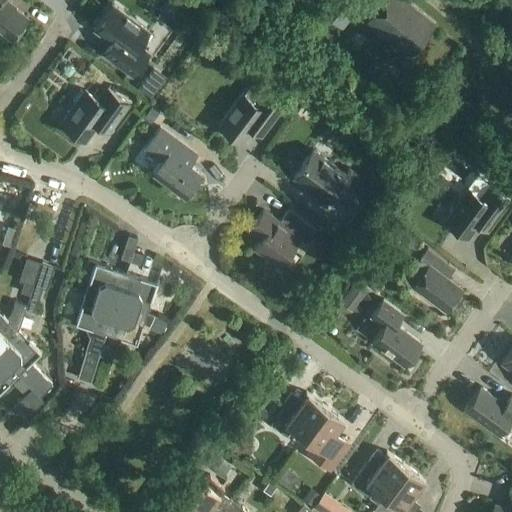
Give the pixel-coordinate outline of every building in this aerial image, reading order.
[(0,0),(0,31),(11,40),(28,17),(4,0),(0,0)] [(343,28),(366,0),(326,0),(319,8),(343,28)] [(409,56),(435,25),(405,0),(385,0),(367,21),(409,56)] [(133,76),(149,53),(138,45),(149,31),(112,3),(93,28),(111,41),(102,54),(133,76)] [(314,16),(305,26),(314,33),(323,24),(314,16)] [(233,47),(223,61),(235,70),(246,56),(233,47)] [(154,66),(138,89),(151,98),(167,76),(154,66)] [(129,104),(107,88),(98,100),(85,90),(84,92),(80,89),(73,99),(76,102),(61,124),(85,141),(100,120),(111,128),(129,104)] [(284,105),(264,90),(255,103),(243,93),(219,125),(240,142),(256,121),(266,128),(284,105)] [(152,123),(160,110),(152,105),(143,117),(152,123)] [(185,194),(201,173),(189,164),(197,154),(160,127),(145,147),(161,159),(153,171),(185,194)] [(345,173),(312,149),(293,175),(327,200),(330,195),(347,207),(366,181),(348,168),(345,173)] [(385,155),(369,176),(383,187),(396,170),(399,165),(385,155)] [(510,200),(490,185),(481,198),(469,189),(445,221),(466,237),(482,216),(492,224),(510,200)] [(316,228),(288,208),(279,221),(263,210),(250,229),(261,237),(254,247),(278,266),(299,237),(306,242),(316,228)] [(417,249),(423,239),(414,234),(408,244),(417,249)] [(130,260),(137,237),(129,235),(121,258),(130,260)] [(4,236),(1,244),(9,246),(12,238),(4,236)] [(441,273),(449,263),(427,247),(420,257),(412,268),(405,267),(402,271),(406,278),(404,280),(412,287),(445,311),(462,288),(441,273)] [(139,263),(142,254),(133,251),(130,261),(139,263)] [(21,292),(29,294),(40,261),(27,257),(19,279),(24,281),(21,292)] [(40,261),(29,294),(30,295),(26,308),(34,311),(42,287),(46,288),(54,265),(40,261)] [(116,303),(126,272),(95,262),(85,293),(116,303)] [(116,303),(147,313),(157,282),(126,272),(116,303)] [(360,277),(351,289),(362,298),(371,286),(360,277)] [(116,303),(85,293),(75,324),(85,327),(89,335),(85,350),(86,350),(77,377),(90,381),(99,354),(102,345),(106,334),(116,303)] [(404,365),(421,342),(395,323),(402,313),(383,299),(370,316),(383,326),(371,341),(404,365)] [(0,346),(18,329),(26,304),(15,301),(11,314),(6,316),(0,310),(0,346)] [(137,344),(147,313),(116,303),(106,334),(137,344)] [(419,315),(414,325),(432,335),(437,326),(419,315)] [(155,316),(148,328),(160,334),(166,322),(155,316)] [(18,329),(0,346),(0,356),(18,375),(18,374),(32,388),(39,395),(52,383),(45,376),(31,361),(41,352),(18,329)] [(112,347),(103,345),(102,345),(99,354),(109,357),(112,347)] [(511,348),(501,363),(511,370),(511,348)] [(0,391),(18,375),(0,356),(0,391)] [(504,404),(480,386),(464,409),(498,434),(509,418),(511,419),(511,394),(504,404)] [(25,418),(43,401),(32,389),(14,406),(25,418)] [(292,428),(303,436),(325,406),(307,393),(294,411),(284,404),(270,423),(286,436),(292,428)] [(325,406),(303,436),(313,444),(307,452),(330,469),(349,443),(334,432),(343,420),(344,421),(345,420),(325,406)] [(365,463),(350,483),(360,490),(378,503),(406,465),(386,451),(386,452),(387,453),(374,470),(365,463)] [(378,503),(374,509),(378,511),(413,511),(420,504),(410,497),(423,479),(424,481),(425,479),(406,465),(378,503)] [(220,511),(230,499),(202,478),(179,511),(180,511),(220,511)] [(271,495),(277,484),(270,480),(263,490),(271,495)] [(448,510),(454,490),(443,487),(437,507),(448,510)] [(310,489),(303,499),(312,506),(320,496),(310,489)] [(314,508),(319,511),(352,511),(325,492),(314,508)] [(511,511),(511,497),(508,509),(494,504),(491,511),(511,511)] [(249,511),(230,499),(220,511),(249,511)]
